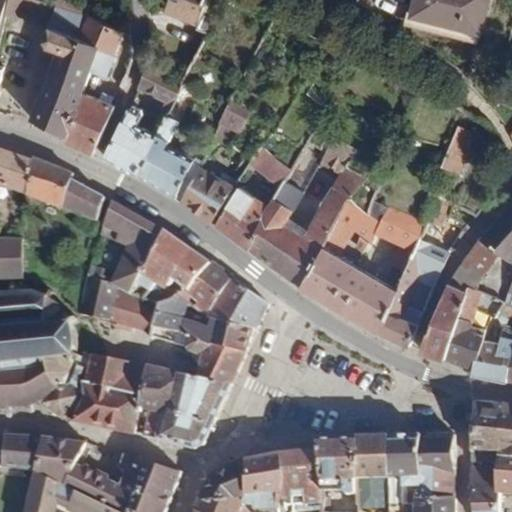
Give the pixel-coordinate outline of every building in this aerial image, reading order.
[(6,14),(9,0),(0,0),(0,30),(2,30),(6,14)] [(32,9),(35,0),(9,0),(6,14),(17,17),(32,9)] [(52,15),(57,3),(47,0),(35,0),(32,9),(52,15)] [(105,9),(77,0),(57,0),(57,3),(90,16),(102,19),(105,9)] [(205,11),(209,0),(169,0),(166,7),(200,22),(205,11)] [(480,0),(404,0),(398,23),(469,42),(480,0)] [(91,68),(101,43),(82,36),(90,16),(57,3),(52,15),(44,38),(47,45),(57,48),(43,92),(41,92),(31,117),(33,118),(58,128),(67,131),(83,90),(91,68)] [(209,30),(215,16),(205,11),(200,22),(198,26),(209,30)] [(108,74),(124,31),(102,19),(90,16),(82,36),(101,43),(91,68),(108,74)] [(172,104),(183,78),(147,60),(138,88),(172,104)] [(191,108),(201,87),(184,75),(183,78),(172,104),(160,132),(139,169),(179,190),(194,160),(167,146),(185,106),(191,108)] [(94,152),(116,103),(113,102),(100,97),(83,90),(67,131),(64,138),(94,152)] [(115,96),(102,91),(100,97),(113,102),(115,96)] [(230,144),(255,109),(234,98),(214,135),(230,144)] [(160,132),(140,122),(146,108),(131,101),(106,152),(139,169),(160,132)] [(478,137),(449,125),(433,165),(462,177),(478,137)] [(275,151),(287,135),(276,127),(264,142),(275,151)] [(347,164),(359,146),(335,132),(324,156),(321,161),(340,172),(347,164)] [(395,149),(400,136),(390,132),(385,145),(395,149)] [(282,185),(293,167),(293,166),(275,151),(264,142),(250,161),(282,185)] [(321,161),(324,156),(306,144),(293,166),(293,167),(312,179),(321,161)] [(29,198),(34,160),(16,155),(0,151),(0,201),(4,202),(8,190),(29,198)] [(74,180),(76,173),(68,170),(34,156),(34,160),(29,198),(63,211),(74,180)] [(184,193),(200,163),(194,160),(179,190),(184,193)] [(212,219),(236,182),(200,163),(184,193),(182,198),(212,219)] [(324,244),(340,216),(340,212),(351,195),(367,177),(347,164),(340,172),(312,222),(307,218),(302,228),(288,217),(312,179),(293,167),(282,185),(276,195),(274,194),(269,205),(249,246),(301,284),(324,244)] [(98,223),(107,198),(99,194),(74,180),(63,211),(98,223)] [(216,222),(240,185),(236,182),(212,219),(216,222)] [(249,246),(269,205),(240,183),(240,185),(216,222),(249,246)] [(377,217),(370,211),(351,195),(340,212),(340,216),(354,226),(366,234),(377,217)] [(377,231),(392,205),(375,196),(370,211),(377,217),(366,234),(373,240),(377,231)] [(166,233),(112,201),(101,236),(128,247),(112,284),(118,287),(118,288),(131,294),(137,283),(166,233)] [(511,206),(506,202),(480,234),(511,260),(511,206)] [(398,288),(428,220),(423,218),(392,205),(377,231),(401,242),(387,271),(378,265),(374,273),(398,288)] [(339,253),(354,226),(340,216),(324,244),(339,253)] [(436,281),(450,252),(434,244),(445,224),(428,220),(398,288),(380,330),(412,345),(424,311),(410,306),(423,276),(436,281)] [(171,278),(191,250),(166,233),(137,283),(151,291),(158,283),(165,285),(173,284),(175,280),(171,278)] [(0,279),(26,279),(24,240),(0,240),(0,279)] [(380,330),(398,288),(374,273),(339,253),(324,244),(301,284),(380,330)] [(497,258),(478,244),(449,279),(421,347),(464,362),(480,326),(475,321),(478,304),(492,314),(500,298),(479,286),(497,258)] [(197,279),(210,263),(191,250),(171,278),(175,280),(187,292),(197,279)] [(511,269),(499,304),(511,309),(511,269)] [(118,288),(118,287),(112,284),(88,275),(79,314),(95,316),(113,320),(118,288)] [(424,311),(436,281),(423,276),(410,306),(424,311)] [(258,330),(271,304),(234,278),(223,296),(210,318),(254,330),(258,330)] [(223,296),(197,279),(187,292),(198,304),(195,307),(210,318),(223,296)] [(70,371),(75,362),(76,337),(80,337),(80,332),(76,332),(70,318),(73,315),(71,311),(67,313),(59,303),(48,295),(38,290),(26,290),(25,286),(20,286),(20,293),(0,293),(0,289),(0,288),(0,407),(8,407),(8,412),(12,412),(13,407),(28,407),(30,413),(35,412),(33,406),(36,404),(48,398),(55,391),(63,381),(70,371)] [(153,326),(158,305),(131,294),(118,288),(113,320),(95,316),(86,353),(92,355),(148,365),(153,337),(155,326),(153,326)] [(246,353),(254,330),(210,318),(209,325),(185,318),(190,304),(178,296),(158,305),(153,326),(155,326),(172,331),(246,353)] [(170,343),(172,331),(155,326),(153,337),(170,343)] [(511,337),(480,326),(464,362),(498,374),(510,342),(511,337)] [(226,389),(246,353),(172,331),(170,343),(188,347),(190,352),(203,358),(198,378),(179,374),(179,371),(148,365),(92,355),(83,382),(84,394),(82,400),(73,421),(138,435),(141,408),(151,411),(145,436),(198,448),(226,389)] [(511,343),(510,342),(500,376),(511,377),(511,343)] [(64,421),(82,400),(84,394),(63,381),(55,391),(48,398),(36,404),(64,421)] [(502,456),(506,404),(475,401),(475,416),(469,416),(469,423),(476,423),(473,460),(502,460),(502,456)] [(511,456),(511,404),(506,404),(502,456),(511,456)] [(457,497),(456,433),(421,434),(422,475),(415,480),(414,498),(457,497)] [(35,472),(42,437),(6,434),(2,467),(35,472)] [(422,475),(421,434),(389,435),(391,478),(404,478),(404,506),(414,506),(414,498),(415,480),(422,475)] [(391,478),(389,435),(357,437),(358,495),(358,511),(372,511),(370,480),(391,478)] [(63,489),(85,447),(93,448),(94,445),(42,437),(35,472),(34,477),(62,488),(63,489)] [(358,495),(357,437),(317,438),(319,450),(324,492),(346,492),(347,495),(358,495)] [(115,478),(86,462),(93,448),(85,447),(63,489),(77,494),(119,511),(123,511),(134,487),(115,478)] [(323,511),(324,492),(319,450),(281,453),(284,509),(296,504),(295,511),(323,511)] [(284,509),(281,453),(247,460),(246,504),(256,509),(284,509)] [(168,511),(183,472),(124,454),(115,478),(134,487),(123,511),(168,511)] [(511,456),(502,456),(502,460),(502,468),(502,493),(511,493),(511,456)] [(246,504),(247,460),(213,475),(200,499),(246,504)] [(502,468),(502,460),(473,460),(472,468),(502,468)] [(501,511),(502,493),(502,468),(472,468),(475,511),(501,511)] [(50,511),(54,511),(62,488),(34,477),(27,506),(50,511)] [(119,511),(77,494),(71,511),(119,511)] [(456,511),(457,497),(414,498),(414,506),(413,511),(456,511)] [(242,511),(246,504),(200,499),(193,511),(242,511)]
